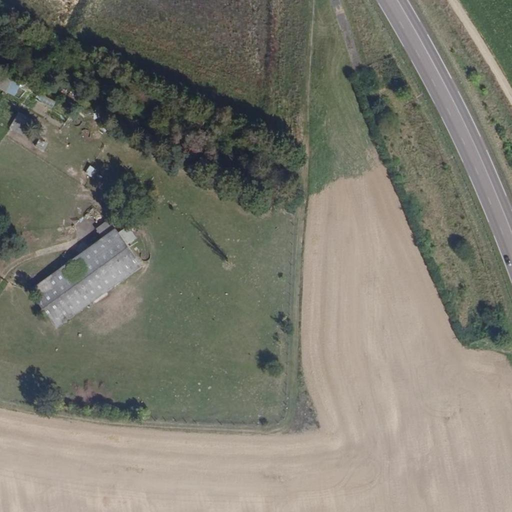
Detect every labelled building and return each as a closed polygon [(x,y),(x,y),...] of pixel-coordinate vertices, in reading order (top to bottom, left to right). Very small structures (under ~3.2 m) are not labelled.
[(0,83),(0,84),(18,91),(21,82),(3,75),(0,83)] [(11,126),(27,136),(36,121),(20,111),(11,126)] [(143,267),(117,231),(65,268),(104,294),(143,267)] [(104,294),(65,268),(63,270),(102,296),(104,294)] [(102,296),(63,270),(32,292),(58,328),(102,296)]
